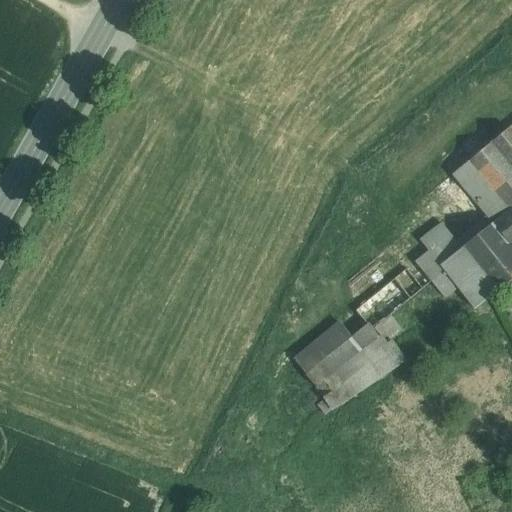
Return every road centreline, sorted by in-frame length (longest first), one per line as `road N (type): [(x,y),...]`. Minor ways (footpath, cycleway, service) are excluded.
road 1 (secondary): [(0,206),(120,0)]
road 2 (track): [(0,417),(167,483)]
